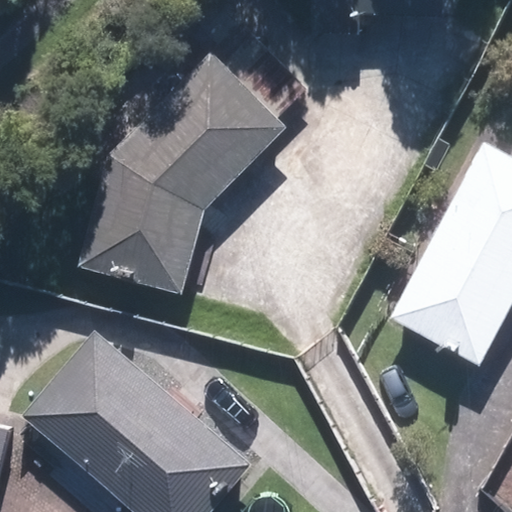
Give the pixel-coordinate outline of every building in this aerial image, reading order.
[(316,0),(316,7),(322,7),(322,31),(361,31),(361,7),(451,7),(451,0),(316,0)] [(86,262),(188,293),(212,203),(290,122),(213,46),(118,152),(86,262)] [(511,145),(493,135),(395,311),(483,359),(511,307),(511,145)] [(33,412),(150,511),(209,511),(256,458),(103,329),(33,412)] [(0,472),(11,425),(0,422),(0,472)]
